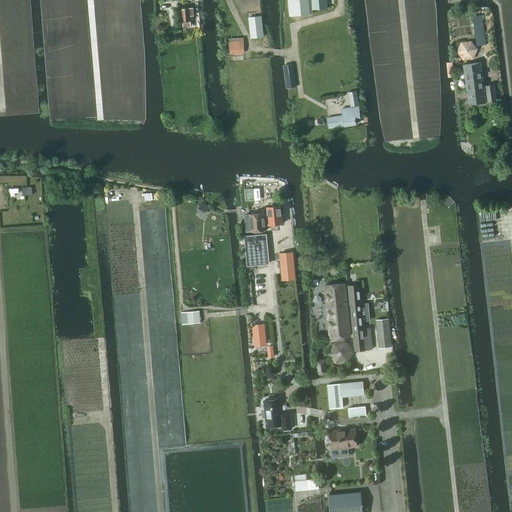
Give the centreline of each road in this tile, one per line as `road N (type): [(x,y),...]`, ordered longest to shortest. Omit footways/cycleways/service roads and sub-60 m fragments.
road 1 (track): [(135,207),(161,511)]
road 2 (track): [(423,202),(445,411),(389,417)]
road 3 (track): [(14,511),(0,300)]
road 4 (unclassified): [(275,305),(281,369),(290,381),(384,375)]
road 5 (unclassified): [(400,511),(384,375)]
